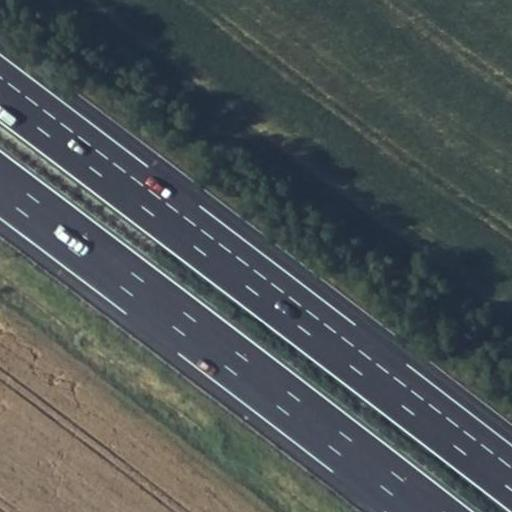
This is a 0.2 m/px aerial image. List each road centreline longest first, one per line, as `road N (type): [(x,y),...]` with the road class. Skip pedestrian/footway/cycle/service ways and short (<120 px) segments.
road 1 (motorway): [(511,476),(0,80)]
road 2 (motorway): [(0,177),(430,511)]
